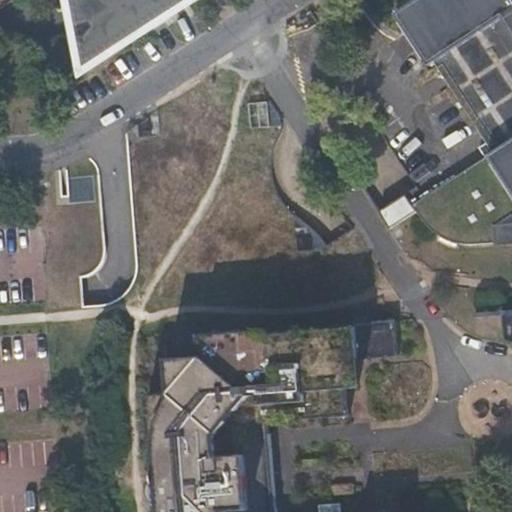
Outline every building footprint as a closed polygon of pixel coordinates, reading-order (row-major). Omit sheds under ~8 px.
[(61,0),(79,86),(145,41),(142,37),(80,78),(65,0),(61,0)] [(65,0),(80,78),(142,37),(170,19),(198,0),(197,0),(65,0)] [(197,0),(198,0),(170,19),(172,23),(204,1),(203,0),(197,0)] [(467,254),(502,251),(511,250),(511,0),(424,0),(403,14),(404,17),(398,21),(402,28),(399,29),(424,67),(427,66),(431,74),(438,70),(490,150),(483,155),(489,165),(417,213),(421,219),(427,224),(434,234),(442,242),(452,249),(457,252),(467,254)] [(414,0),(399,10),(403,14),(424,0),(414,0)] [(255,108),(256,130),(270,129),(269,107),(255,108)] [(143,146),(142,141),(141,129),(130,137),(130,147),(143,146)] [(390,224),(416,211),(408,195),(382,208),(390,224)] [(254,511),(254,505),(261,496),(262,491),(267,488),(270,484),(270,482),(268,478),(263,474),(251,463),(248,433),(258,424),(353,416),(352,387),(363,386),(362,361),(402,357),(399,321),(202,338),(203,357),(169,360),(171,396),(148,398),(157,511),(254,511)] [(312,457),(313,500),(325,499),(324,457),(312,457)]
